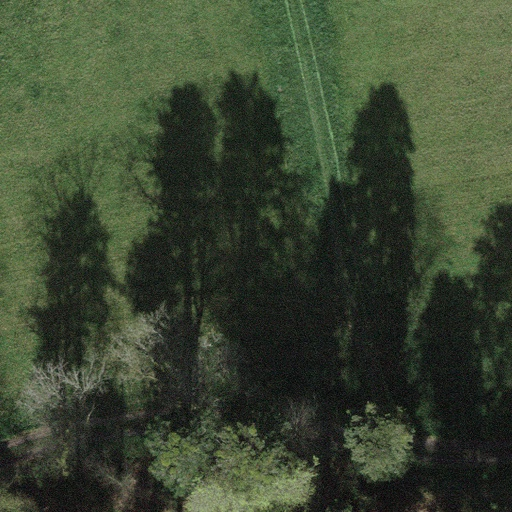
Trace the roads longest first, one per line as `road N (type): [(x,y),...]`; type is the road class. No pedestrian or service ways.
road 1 (track): [(511,415),(377,402),(223,401),(0,446)]
road 2 (track): [(284,0),(338,270),(377,402)]
